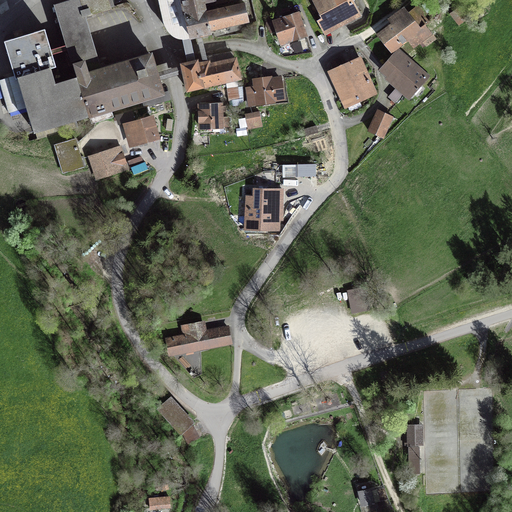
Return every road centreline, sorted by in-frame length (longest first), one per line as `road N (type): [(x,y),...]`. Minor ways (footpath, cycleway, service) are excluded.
road 1 (residential): [(210,413),(188,400),(131,329),(114,273),(122,238),(162,186),(179,139),(181,99),(169,50)]
road 2 (residential): [(305,70),(336,114),(345,170),(242,296),(233,318),(237,342)]
road 3 (unclassified): [(511,316),(318,379)]
road 4 (track): [(342,372),(405,511)]
road 5 (residential): [(169,50),(218,46),(305,70)]
